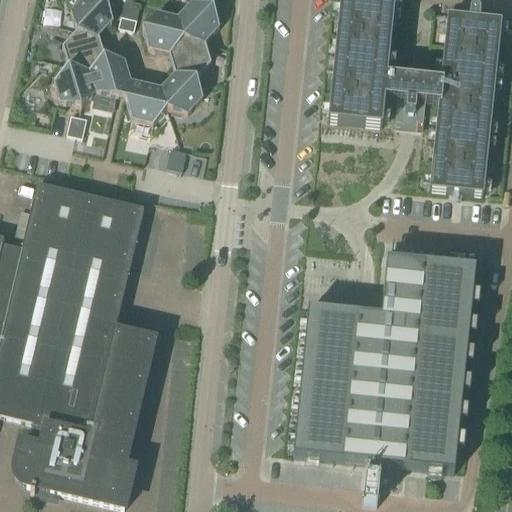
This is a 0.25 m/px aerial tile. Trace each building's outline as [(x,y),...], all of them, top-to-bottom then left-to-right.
[(104,4),(86,0),(82,0),(69,16),(75,36),(96,40),(111,25),(104,4)] [(339,0),(327,126),(380,131),(383,103),(399,104),(397,127),(418,129),(421,107),(437,108),(428,194),(482,200),(500,26),(478,24),(479,15),(478,13),(477,12),(476,11),(475,11),(473,11),(472,11),(471,12),(470,13),(469,14),(468,23),(446,21),(440,86),(385,80),(393,0),(339,0)] [(190,6),(175,21),(182,42),(203,47),(217,32),(211,11),(190,6)] [(146,51),(166,56),(182,42),(175,21),(155,16),(139,31),(146,51)] [(129,25),(121,23),(117,35),(125,37),(129,25)] [(137,27),(129,25),(125,37),(134,39),(137,27)] [(96,40),(75,36),(60,52),(66,72),(87,76),(102,60),(96,40)] [(166,56),(172,76),(195,81),(209,68),(203,47),(182,42),(166,56)] [(102,60),(87,76),(94,97),(114,102),(129,85),(123,65),(102,60)] [(87,76),(66,72),(52,87),(58,107),(79,112),(94,97),(87,76)] [(172,76),(159,92),(165,114),(186,119),(201,103),(195,81),(172,76)] [(165,114),(159,92),(129,85),(114,102),(124,104),(130,124),(151,129),(165,114)] [(78,122),(70,120),(66,140),(74,142),(78,122)] [(86,124),(78,122),(74,142),(81,143),(86,124)] [(178,155),(170,154),(165,173),(173,175),(178,155)] [(185,157),(178,155),(173,175),(181,177),(185,157)] [(22,490),(25,491),(26,491),(31,492),(29,499),(33,500),(35,493),(114,511),(123,511),(133,474),(123,472),(153,346),(114,336),(142,214),(36,189),(20,254),(1,250),(2,244),(0,243),(0,422),(31,430),(27,449),(19,447),(14,472),(14,473),(13,475),(13,476),(14,479),(14,480),(15,482),(15,483),(16,484),(18,486),(20,488),(22,490)] [(365,319),(367,320),(367,321),(307,314),(292,462),(453,478),(474,273),(386,265),(380,322),(375,322),(376,316),(374,315),(375,313),(375,312),(375,310),(374,309),(373,307),(372,306),(370,306),(369,305),(367,305),(366,305),(364,306),(363,306),(362,307),(361,309),(360,310),(360,312),(360,313),(361,315),(361,316),(362,318),(364,319),(365,319)] [(379,482),(364,480),(361,510),(376,511),(379,482)]
